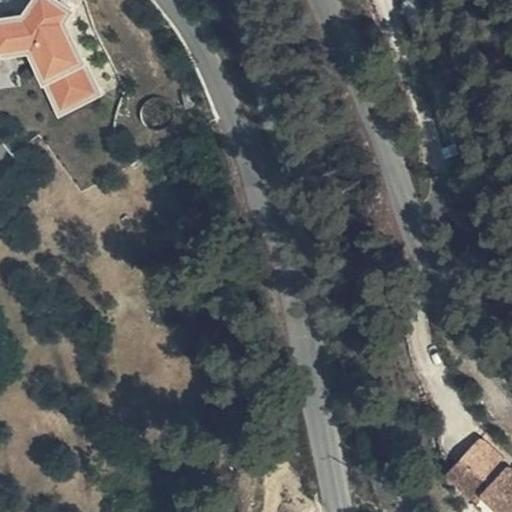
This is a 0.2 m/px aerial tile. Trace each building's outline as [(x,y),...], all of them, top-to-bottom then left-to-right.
[(0,50),(31,46),(61,112),(104,92),(68,14),(70,13),(63,0),(24,0),(0,11),(0,50)] [(115,22),(132,9),(124,0),(94,0),(90,3),(109,26),(115,22)] [(169,57),(132,9),(115,22),(151,69),(169,57)] [(467,490),(487,507),(505,495),(511,488),(511,480),(510,479),(496,467),(462,437),(444,458),(452,464),(456,459),(476,479),(467,490)] [(462,495),(467,490),(476,479),(456,459),(452,464),(444,458),(434,469),(462,495)] [(496,467),(510,479),(511,477),(511,467),(504,460),(496,467)] [(511,511),(511,488),(505,495),(487,507),(492,511),(511,511)]
